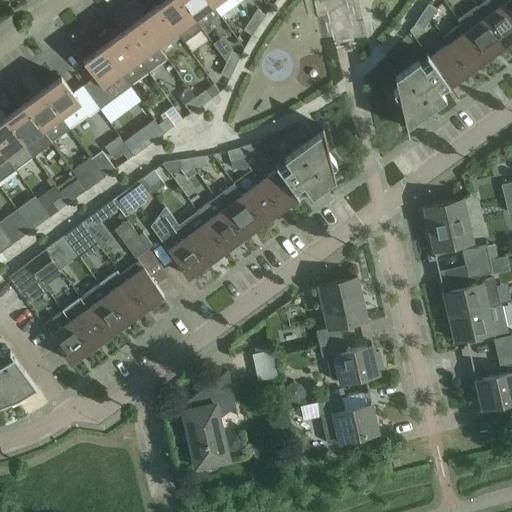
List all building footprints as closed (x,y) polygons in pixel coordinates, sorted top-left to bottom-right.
[(181,0),(165,0),(157,6),(177,33),(183,41),(202,28),(181,0)] [(209,0),(181,0),(202,28),(220,14),(214,6),(209,0)] [(479,10),(504,44),(511,38),(511,15),(503,4),(500,0),(485,0),(477,7),(479,10)] [(511,0),(500,0),(503,4),(511,15),(511,0)] [(421,14),(430,20),(437,9),(428,3),(421,14)] [(157,6),(139,19),(159,47),(177,33),(157,6)] [(250,19),(259,25),(266,14),(257,9),(250,19)] [(504,44),(479,10),(461,24),(466,31),(486,58),(504,45),(504,44)] [(430,20),(421,14),(414,24),(423,30),(430,20)] [(139,19),(121,32),(121,33),(149,72),(168,59),(159,47),(139,19)] [(259,25),(250,19),(243,30),(252,35),(259,25)] [(466,31),(461,24),(443,37),(448,44),(468,71),(485,58),(486,58),(466,31)] [(121,33),(103,46),(102,46),(130,85),(149,72),(121,33)] [(427,53),(426,54),(449,85),(468,71),(448,44),(430,57),(427,53)] [(102,46),(85,59),(83,60),(95,76),(83,85),(99,108),(131,85),(130,85),(102,46)] [(231,51),(226,63),(235,67),(241,56),(231,51)] [(396,76),(394,76),(397,89),(393,92),(401,102),(406,128),(408,127),(407,125),(446,97),(437,86),(441,83),(443,87),(448,84),(449,85),(426,54),(428,58),(421,63),(418,60),(396,76)] [(235,67),(226,63),(220,74),(230,78),(235,67)] [(61,76),(42,90),(70,128),(88,115),(89,116),(99,108),(83,85),(73,92),(61,76)] [(179,97),(185,105),(195,98),(189,89),(179,97)] [(42,90),(25,103),(24,104),(52,141),(70,128),(42,90)] [(205,90),(195,98),(201,106),(211,98),(205,90)] [(201,106),(195,98),(185,105),(191,113),(201,106)] [(24,104),(6,117),(33,155),(52,141),(24,104)] [(6,117),(0,121),(0,148),(15,169),(33,155),(6,117)] [(158,124),(164,133),(174,125),(168,117),(158,124)] [(164,133),(158,124),(155,120),(132,136),(141,149),(164,133)] [(276,164),(298,195),(299,194),(298,193),(302,190),(300,186),(303,184),(311,195),(334,179),(335,179),(332,167),(337,163),(329,153),(323,127),(322,128),(323,130),(284,158),(287,161),(279,167),(276,164)] [(239,147),(242,157),(254,153),(251,144),(239,147)] [(242,157),(239,147),(227,151),(230,160),(242,157)] [(0,148),(0,180),(15,169),(0,148)] [(97,166),(105,176),(115,168),(102,150),(92,158),(97,166)] [(192,158),(193,168),(206,166),(204,156),(192,158)] [(192,158),(179,159),(181,169),(188,179),(197,172),(193,168),(192,158)] [(275,164),(278,168),(260,181),(280,208),(298,195),(276,164),(275,164)] [(79,179),(87,189),(95,183),(105,176),(97,166),(79,179)] [(154,169),(144,177),(155,192),(165,184),(154,169)] [(155,192),(144,177),(134,184),(144,199),(155,192)] [(60,192),(62,195),(68,203),(86,190),(78,179),(60,192)] [(260,181),(242,195),(262,222),(279,209),(280,208),(260,181)] [(128,188),(113,199),(119,207),(134,197),(128,188)] [(68,203),(62,195),(52,202),(58,210),(68,203)] [(242,195),(223,208),(243,235),(261,223),(262,222),(242,195)] [(243,235),(223,208),(215,197),(197,210),(205,222),(225,249),(242,236),(243,235)] [(119,207),(113,199),(103,207),(109,215),(119,207)] [(433,250),(473,241),(464,199),(449,210),(442,211),(443,214),(442,214),(428,225),(433,250)] [(25,222),(31,230),(41,222),(35,214),(25,222)] [(92,215),(82,222),(88,230),(98,223),(92,215)] [(135,258),(148,248),(127,219),(114,229),(135,258)] [(186,220),(179,225),(206,262),(225,249),(205,222),(194,230),(186,220)] [(31,230),(25,222),(15,229),(21,237),(31,230)] [(88,230),(82,222),(72,229),(89,253),(99,245),(88,230)] [(0,252),(13,243),(0,225),(0,252)] [(206,262),(179,225),(160,238),(187,276),(206,263),(206,262)] [(45,249),(51,257),(61,250),(55,241),(45,249)] [(465,264),(489,259),(486,245),(462,251),(465,264)] [(42,269),(54,260),(51,257),(45,249),(31,260),(38,270),(42,269)] [(492,272),(489,259),(465,264),(468,278),(492,272)] [(164,294),(144,267),(139,260),(120,274),(145,308),(164,294)] [(20,285),(25,292),(40,281),(27,263),(8,276),(16,288),(20,285)] [(117,270),(99,283),(126,321),(145,308),(120,274),(117,270)] [(319,343),(343,338),(340,325),(367,319),(357,276),(342,287),(335,289),(336,292),(321,302),(327,328),(316,330),(319,343)] [(485,280),(483,282),(443,291),(448,316),(488,307),(500,304),(494,278),(485,280)] [(99,283),(87,292),(80,297),(108,334),(126,321),(99,283)] [(80,297),(62,310),(89,348),(108,334),(80,297)] [(488,307),(448,316),(454,340),(494,331),(488,307)] [(89,348),(62,310),(43,324),(71,362),(89,348)] [(497,352),(511,349),(511,334),(494,339),(497,352)] [(343,338),(319,343),(322,356),(326,355),(331,378),(338,377),(339,382),(379,373),(378,369),(383,368),(380,351),(375,353),(373,344),(346,351),(343,338)] [(511,363),(511,349),(497,352),(500,366),(511,363)] [(0,404),(11,401),(11,400),(10,393),(14,391),(14,392),(15,392),(15,391),(18,389),(23,394),(24,395),(37,387),(10,350),(0,355),(0,361),(1,363),(0,363),(0,404)] [(256,370),(258,379),(277,375),(274,365),(256,370)] [(219,418),(236,406),(228,371),(186,401),(187,402),(189,401),(190,409),(183,411),(196,467),(206,465),(208,468),(212,470),(215,469),(218,466),(219,462),(228,460),(219,418)] [(511,371),(511,372),(475,380),(482,408),(511,401),(511,371)] [(327,443),(339,441),(378,432),(372,403),(345,409),(342,397),(318,402),(327,443)]
